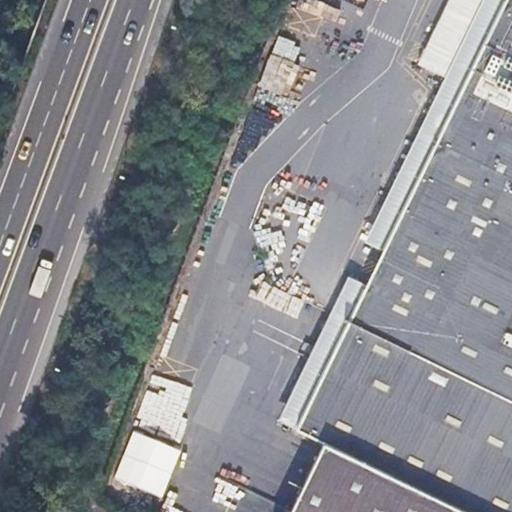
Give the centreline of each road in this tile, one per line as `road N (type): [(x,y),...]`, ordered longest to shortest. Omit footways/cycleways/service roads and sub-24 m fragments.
road 1 (motorway): [(0,382),(136,0)]
road 2 (motorway): [(88,0),(0,241)]
